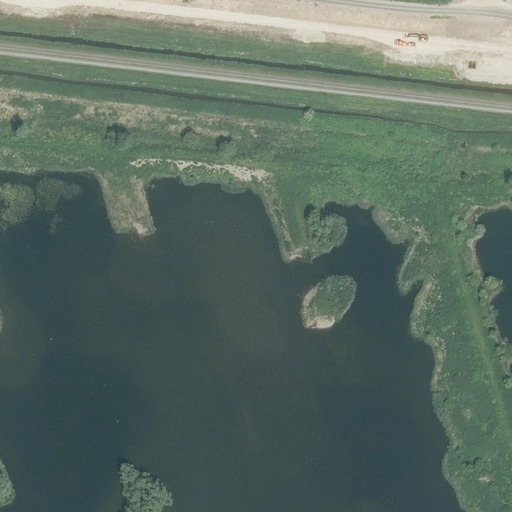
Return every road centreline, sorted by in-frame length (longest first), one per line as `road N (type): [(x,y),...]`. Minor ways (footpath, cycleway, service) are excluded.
road 1 (track): [(0,141),(511,193)]
road 2 (track): [(331,0),(511,17)]
